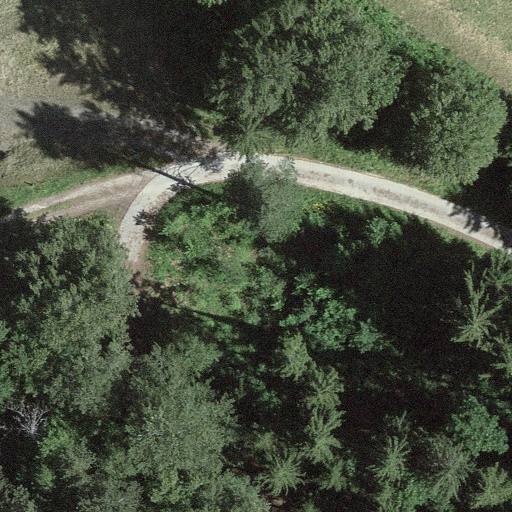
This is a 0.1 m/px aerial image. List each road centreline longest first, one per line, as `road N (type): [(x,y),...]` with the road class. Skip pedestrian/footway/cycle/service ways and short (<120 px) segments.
road 1 (track): [(169,179),(127,239),(122,306),(163,380),(286,511)]
road 2 (track): [(511,249),(384,190),(220,164)]
road 3 (track): [(0,222),(220,164)]
road 4 (track): [(220,164),(155,137),(63,118),(12,117)]
